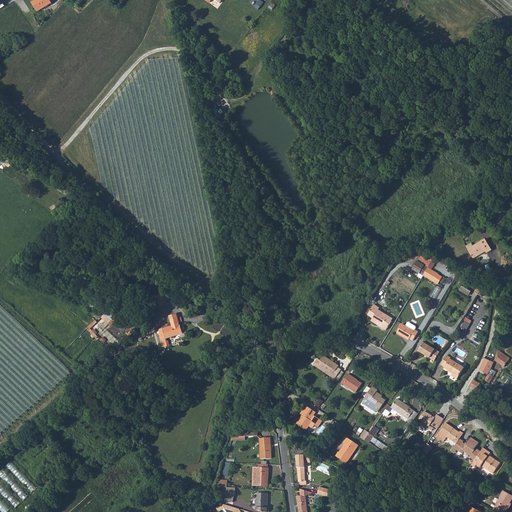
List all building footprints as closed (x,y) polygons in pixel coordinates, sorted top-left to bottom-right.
[(39,0),(33,4),(38,11),(51,3),(48,0),(39,0)] [(259,9),(264,2),(261,0),(258,0),(255,6),(259,9)] [(485,239),(468,250),(473,259),(486,252),(487,254),(492,251),(485,239)] [(423,276),(428,268),(417,262),(412,270),(423,276)] [(438,274),(428,268),(423,276),(433,283),(438,274)] [(458,277),(477,289),(479,285),(460,274),(458,277)] [(474,293),(479,296),(483,288),(479,285),(477,289),(474,293)] [(161,295),(156,300),(162,307),(167,301),(161,295)] [(380,308),(375,305),(368,316),(372,319),(372,320),(382,326),(381,327),(386,331),(392,321),(387,318),(388,316),(378,310),(380,308)] [(108,312),(90,329),(109,351),(128,334),(108,312)] [(163,348),(170,346),(169,338),(183,335),(180,325),(178,316),(170,317),(172,326),(159,329),(163,348)] [(466,317),(461,327),(467,330),(472,320),(466,317)] [(397,333),(409,340),(410,339),(413,341),(418,333),(414,330),(415,329),(415,327),(409,324),(407,324),(406,327),(402,325),(397,333)] [(418,351),(435,361),(440,353),(423,343),(418,351)] [(495,361),(504,367),(508,361),(498,353),(495,361)] [(338,366),(323,356),(319,362),(317,361),(314,366),(315,368),(319,371),(320,369),(321,368),(332,375),(331,377),(335,379),(341,370),(337,367),(338,366)] [(464,368),(450,359),(450,358),(447,356),(441,365),(445,367),(444,368),(453,374),(451,376),(457,379),(464,368)] [(484,358),(478,371),(487,375),(493,363),(484,358)] [(321,368),(320,369),(331,377),(332,375),(321,368)] [(335,379),(338,381),(341,376),(344,372),(341,370),(335,379)] [(341,382),(356,392),(362,383),(347,374),(341,382)] [(474,380),(470,386),(476,391),(481,385),(474,380)] [(365,398),(371,388),(368,385),(361,395),(365,398)] [(376,393),(377,391),(379,389),(373,385),(371,388),(365,398),(381,408),(386,399),(382,396),(376,393)] [(411,406),(398,398),(392,407),(389,405),(383,413),(387,416),(388,415),(391,411),(395,414),(397,414),(398,411),(409,418),(414,410),(410,407),(411,406)] [(317,416),(319,414),(309,407),(303,417),(305,418),(300,425),(310,432),(312,428),(314,429),(316,429),(318,427),(321,429),(326,422),(319,418),(318,420),(316,418),(317,416)] [(426,425),(429,426),(430,425),(433,427),(437,421),(423,411),(418,419),(426,425)] [(444,441),(447,437),(454,441),(457,443),(460,439),(464,432),(461,430),(459,433),(453,429),(454,428),(446,423),(437,437),(444,441)] [(331,429),(337,433),(340,428),(334,424),(331,429)] [(370,433),(366,440),(368,442),(370,443),(375,436),(380,429),(375,426),(370,433)] [(362,438),(366,440),(370,433),(366,430),(362,438)] [(336,455),(347,463),(359,445),(347,437),(343,442),(346,444),(342,449),(343,450),(341,453),(339,451),(336,455)] [(454,447),(463,453),(464,451),(471,456),(471,457),(475,459),(480,451),(475,447),(478,442),(470,437),(466,443),(466,444),(464,443),(462,442),(463,440),(460,439),(457,443),(454,447)] [(261,440),(261,461),(271,461),(271,440),(261,440)] [(427,444),(423,451),(416,461),(415,463),(419,465),(427,453),(431,446),(427,444)] [(475,459),(471,464),(474,466),(476,464),(486,449),(483,447),(480,451),(475,459)] [(492,455),(489,454),(490,451),(486,449),(476,464),(481,466),(482,464),(493,471),(500,461),(495,458),(494,459),(493,458),(492,457),(492,455)] [(295,455),(297,479),(297,481),(298,481),(300,481),(300,483),(301,484),(303,484),(307,484),(307,480),(305,480),(304,462),(310,462),(309,457),(303,454),(295,455)] [(7,465),(25,484),(29,479),(12,460),(7,465)] [(0,471),(0,474),(24,499),(29,494),(4,468),(0,471)] [(257,470),(257,487),(266,487),(266,480),(268,480),(268,470),(257,470)] [(0,491),(16,508),(21,503),(0,480),(0,491)] [(216,490),(224,493),(224,501),(232,502),(233,487),(228,487),(217,486),(216,490)] [(296,487),(298,511),(306,511),(305,495),(304,491),(296,487)] [(316,495),(327,499),(329,492),(319,488),(316,495)] [(494,509),(499,511),(505,511),(508,507),(510,508),(511,504),(511,503),(511,501),(511,500),(511,493),(505,489),(494,509)] [(258,495),(257,511),(267,511),(268,495),(258,495)] [(0,508),(3,511),(6,511),(11,509),(0,497),(0,508)]
